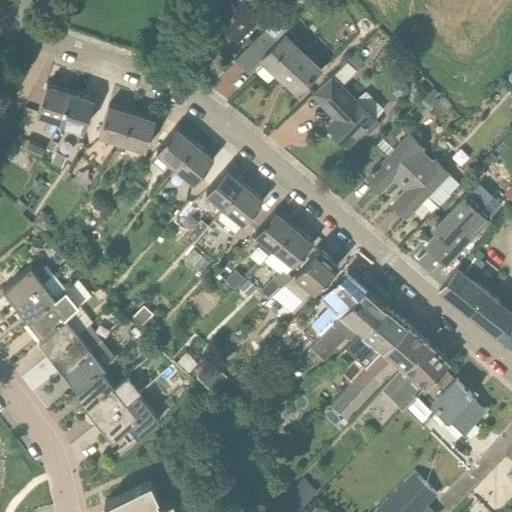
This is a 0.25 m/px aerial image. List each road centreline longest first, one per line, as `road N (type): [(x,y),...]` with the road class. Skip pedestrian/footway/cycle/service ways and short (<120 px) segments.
road 1 (unclassified): [(511,368),(201,105),(134,70),(0,23)]
road 2 (residential): [(71,511),(50,445),(0,380)]
